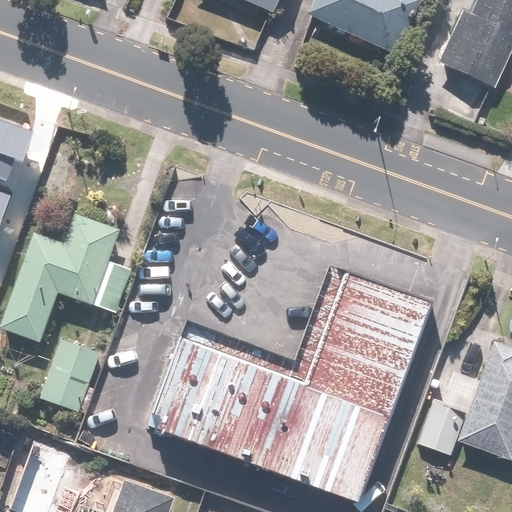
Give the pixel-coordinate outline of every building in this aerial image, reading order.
[(254,0),(281,12),(285,0),(254,0)] [(429,0),(319,0),(312,15),(403,57),(429,0)] [(499,87),(511,59),(511,0),(483,0),(476,15),(468,11),(444,61),(499,87)] [(0,119),(0,180),(6,183),(16,158),(21,160),(33,132),(0,119)] [(0,188),(0,220),(4,223),(15,195),(0,188)] [(69,242),(39,232),(4,328),(43,342),(60,294),(120,315),(135,271),(123,266),(131,241),(121,238),(124,229),(80,213),(69,242)] [(191,323),(158,417),(383,494),(449,301),(361,271),(327,370),(191,323)] [(511,343),(500,339),(464,440),(511,456),(511,343)] [(104,355),(64,340),(43,397),(83,412),(104,355)] [(470,411),(436,399),(420,443),(453,456),(470,411)] [(59,511),(79,455),(25,437),(16,462),(25,465),(10,508),(21,511),(59,511)] [(174,511),(180,495),(129,476),(116,511),(174,511)]
